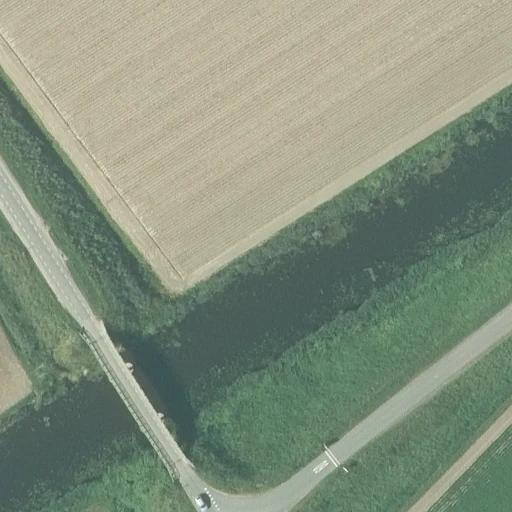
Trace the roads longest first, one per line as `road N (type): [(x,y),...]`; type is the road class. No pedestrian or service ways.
road 1 (unclassified): [(207,511),(0,184)]
road 2 (unclassified): [(262,511),(511,316)]
